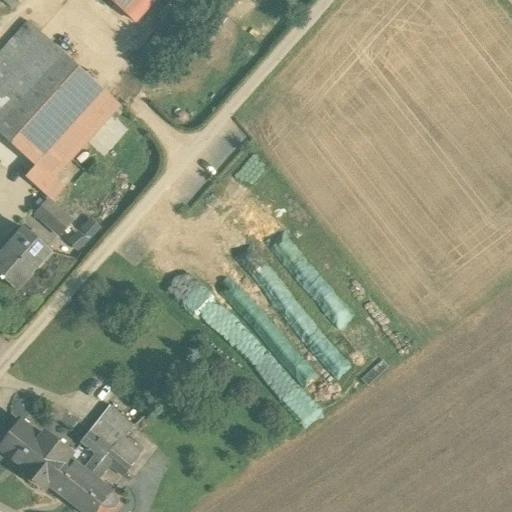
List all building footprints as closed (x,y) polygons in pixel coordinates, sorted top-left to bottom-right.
[(116,0),(142,21),(159,0),(116,0)] [(28,22),(0,53),(0,95),(49,41),(28,22)] [(49,41),(0,95),(0,127),(65,56),(49,41)] [(119,105),(65,56),(0,127),(0,133),(36,167),(26,178),(51,200),(64,186),(54,177),(61,170),(110,115),(118,106),(119,105)] [(118,106),(110,115),(116,120),(123,111),(118,106)] [(71,178),(61,170),(54,177),(64,186),(71,178)] [(71,223),(48,203),(37,216),(59,235),(71,223)] [(25,229),(2,254),(3,255),(0,257),(0,276),(16,291),(51,252),(25,229)] [(379,348),(285,238),(269,251),(363,361),(379,348)] [(309,403),(323,391),(210,261),(196,273),(309,403)] [(338,379),(354,365),(262,261),(246,275),(338,379)] [(149,414),(135,401),(122,417),(135,427),(149,414)] [(110,406),(80,444),(81,445),(95,455),(83,471),(90,476),(110,450),(123,437),(124,437),(135,427),(122,417),(110,406)] [(21,423),(7,441),(12,445),(27,427),(21,423)] [(12,445),(5,454),(10,457),(25,469),(31,461),(27,458),(42,439),(28,428),(28,427),(27,426),(27,427),(12,445)] [(42,439),(27,458),(31,461),(25,469),(23,472),(46,490),(48,486),(47,486),(68,459),(59,452),(62,447),(45,435),(42,439)] [(123,437),(110,450),(90,476),(97,481),(109,466),(124,477),(142,453),(124,437),(123,437)] [(81,445),(75,452),(70,454),(68,459),(73,463),(83,471),(95,455),(81,445)] [(68,459),(47,486),(48,486),(70,503),(90,476),(83,471),(73,463),(68,459)] [(97,481),(90,476),(70,503),(81,511),(96,511),(112,493),(97,481)] [(112,493),(96,511),(112,511),(122,500),(112,493)]
